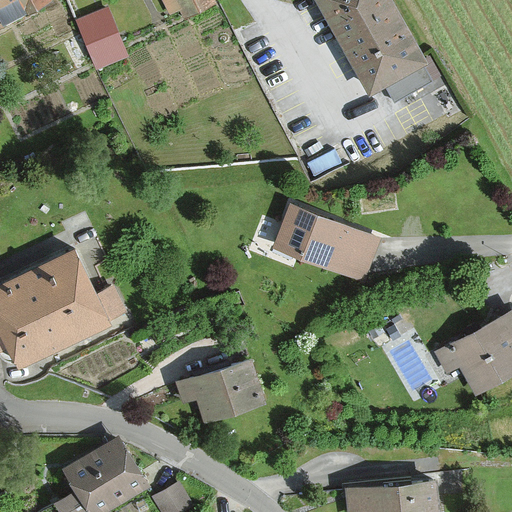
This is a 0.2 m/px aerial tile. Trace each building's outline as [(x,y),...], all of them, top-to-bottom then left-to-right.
[(0,0),(0,22),(39,0),(0,0)] [(217,0),(163,0),(172,16),(182,10),(187,20),(219,2),(217,0)] [(398,0),(319,0),(370,88),(430,54),(398,0)] [(79,15),(100,65),(133,51),(112,1),(79,15)] [(382,237),(290,203),(273,248),(364,283),(382,237)] [(70,245),(0,279),(0,341),(1,341),(16,370),(109,324),(70,245)] [(511,306),(433,351),(445,373),(459,365),(475,394),(511,373),(511,306)] [(248,354),(173,379),(180,401),(192,397),(201,424),(264,403),(248,354)] [(72,491),(36,511),(108,511),(147,489),(114,434),(58,467),(72,491)] [(181,475),(154,492),(166,511),(176,511),(196,500),(181,475)] [(438,511),(435,475),(343,485),(346,511),(438,511)]
